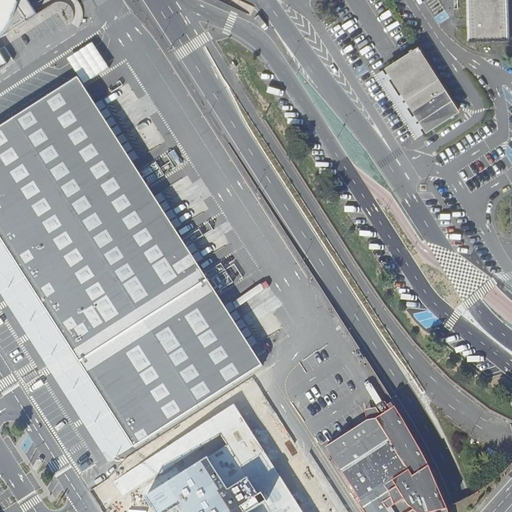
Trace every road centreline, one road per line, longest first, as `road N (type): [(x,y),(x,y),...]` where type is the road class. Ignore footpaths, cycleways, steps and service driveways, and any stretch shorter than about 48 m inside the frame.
road 1 (unclassified): [(173,16),(204,38),(423,372),(448,402),(511,441)]
road 2 (unclassified): [(173,0),(263,41),(427,294),(511,367)]
road 3 (unclassified): [(511,340),(479,312),(388,159),(268,0)]
road 4 (unclassified): [(173,16),(197,67),(371,338)]
road 5 (unknown): [(237,403),(242,419),(183,463),(190,484),(216,483),(234,511)]
road 6 (unknown): [(109,472),(258,392)]
